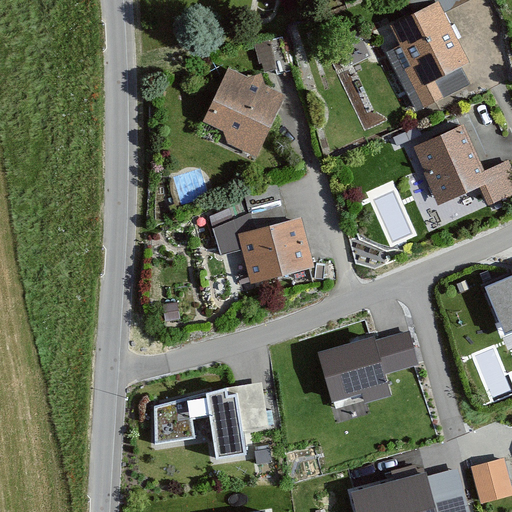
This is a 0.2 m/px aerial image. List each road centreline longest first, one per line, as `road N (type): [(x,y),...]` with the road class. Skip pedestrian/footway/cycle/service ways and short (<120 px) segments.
road 1 (unclassified): [(126,0),(133,159),(119,362)]
road 2 (residential): [(119,362),(218,344),(354,298)]
road 3 (residential): [(286,75),(354,298)]
road 4 (residential): [(354,298),(511,223)]
road 5 (unclassified): [(119,362),(111,511)]
